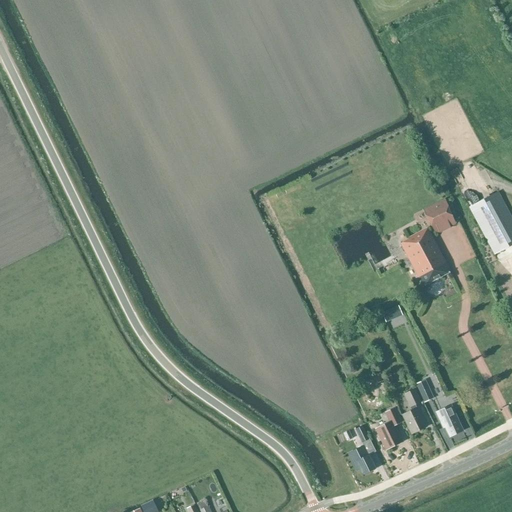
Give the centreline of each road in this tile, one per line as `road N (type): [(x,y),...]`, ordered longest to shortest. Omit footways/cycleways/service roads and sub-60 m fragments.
road 1 (tertiary): [(316,511),(284,455),(178,378),(143,337),(0,50)]
road 2 (secondary): [(357,511),(511,442)]
